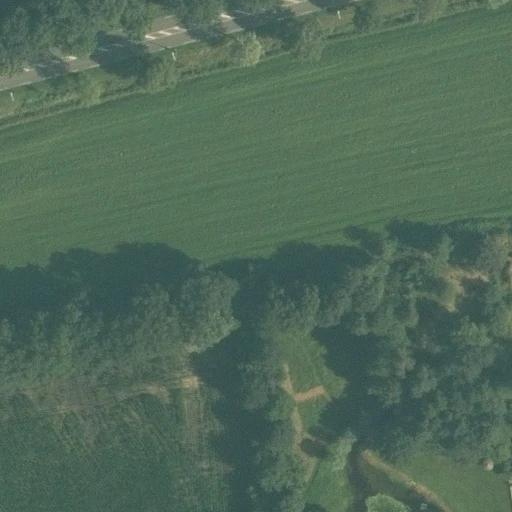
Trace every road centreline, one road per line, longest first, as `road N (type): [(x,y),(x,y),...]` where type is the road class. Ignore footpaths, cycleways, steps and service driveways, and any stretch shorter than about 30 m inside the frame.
road 1 (primary): [(0,80),(341,0)]
road 2 (primary): [(244,0),(0,73)]
